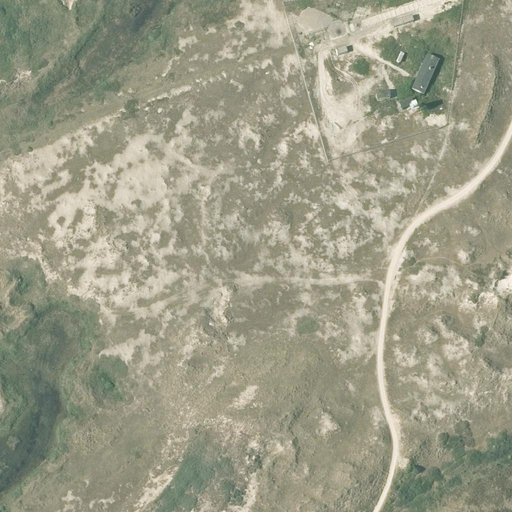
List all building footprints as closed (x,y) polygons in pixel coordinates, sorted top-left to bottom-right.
[(411,16),(391,23),(393,28),(413,22),(411,16)] [(337,57),(347,53),(346,48),(335,51),(337,57)] [(426,56),(411,91),(424,96),(439,61),(426,56)] [(376,101),(390,100),(390,92),(376,93),(376,101)] [(401,112),(414,106),(411,99),(398,104),(401,112)]
